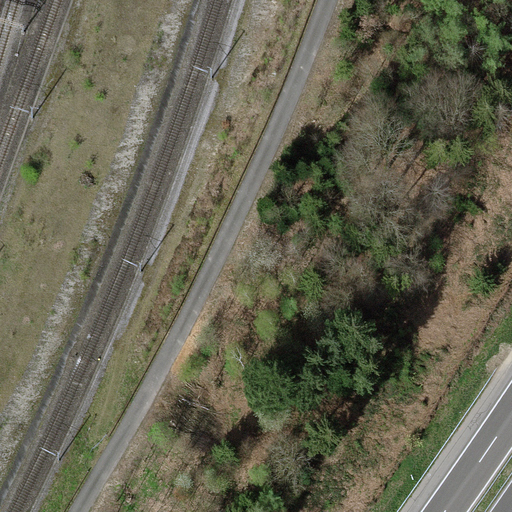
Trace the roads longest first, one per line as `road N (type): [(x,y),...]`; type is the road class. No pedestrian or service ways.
road 1 (track): [(327,0),(200,291),(78,511)]
road 2 (motorway): [(511,413),(444,511)]
